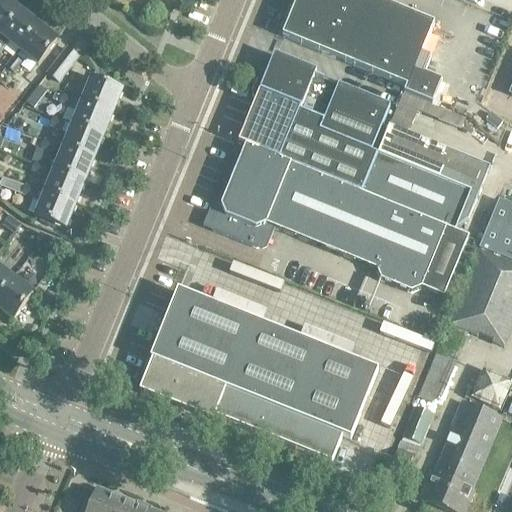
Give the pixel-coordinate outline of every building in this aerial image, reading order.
[(2,0),(0,2),(0,37),(1,38),(20,14),(2,0)] [(370,0),(297,0),(282,38),(408,90),(434,26),(370,0)] [(1,38),(0,39),(0,47),(4,51),(9,45),(19,53),(38,28),(20,14),(1,38)] [(37,67),(56,43),(38,28),(19,53),(37,67)] [(57,83),(77,59),(67,51),(47,76),(57,83)] [(298,170),(361,196),(377,158),(371,155),(390,109),(314,78),(316,75),(274,57),(262,85),(260,84),(256,85),(251,98),(253,102),(255,103),(238,145),(298,170)] [(14,75),(22,65),(14,59),(6,69),(14,75)] [(121,94),(91,81),(82,104),(111,117),(121,94)] [(59,105),(71,110),(74,101),(62,96),(59,105)] [(102,139),(111,117),(82,104),(72,127),(102,139)] [(22,109),(19,115),(36,122),(39,115),(22,109)] [(49,128),(61,133),(65,124),(53,119),(49,128)] [(72,127),(65,124),(61,133),(68,136),(63,150),(93,162),(102,139),(72,127)] [(490,171),(389,129),(377,158),(478,199),(490,171)] [(40,151),(52,156),(55,147),(44,142),(40,151)] [(455,234),(418,219),(361,196),(298,170),(238,145),(207,221),(211,231),(256,250),(267,245),(273,231),(376,273),(380,283),(411,296),(421,291),(444,300),(468,239),(455,234)] [(59,159),(54,172),(84,184),(93,162),(63,150),(59,159)] [(478,199),(377,158),(361,196),(418,219),(455,234),(456,232),(468,223),(478,199)] [(31,173),(43,178),(47,169),(35,164),(31,173)] [(54,172),(44,196),(74,208),(84,184),(54,172)] [(2,181),(0,184),(0,188),(21,197),(33,202),(37,193),(25,188),(25,189),(2,181)] [(0,205),(25,218),(31,205),(4,192),(0,199),(0,205)] [(44,196),(37,193),(33,202),(41,205),(35,219),(65,231),(74,208),(44,196)] [(511,208),(498,202),(478,251),(480,251),(479,252),(511,265),(511,208)] [(59,245),(39,237),(35,249),(54,257),(59,245)] [(511,304),(511,265),(479,252),(466,286),(511,304)] [(0,297),(12,281),(0,272),(0,297)] [(0,297),(0,312),(13,322),(32,296),(12,281),(0,297)] [(449,327),(467,334),(475,338),(476,336),(491,342),(490,344),(504,349),(511,329),(511,304),(466,286),(449,327)] [(149,362),(151,363),(225,393),(215,419),(331,465),(341,439),(350,443),(378,374),(177,294),(149,362)] [(139,395),(213,424),(215,419),(225,393),(151,363),(139,395)] [(453,430),(443,453),(481,469),(501,421),(461,404),(451,429),(453,430)] [(432,417),(414,410),(403,439),(421,446),(432,417)] [(408,470),(412,458),(414,459),(418,449),(401,442),(392,464),(408,470)] [(471,492),(481,469),(443,453),(433,477),(431,476),(420,502),(444,511),(465,511),(473,493),(471,492)] [(149,511),(97,491),(88,511),(149,511)]
